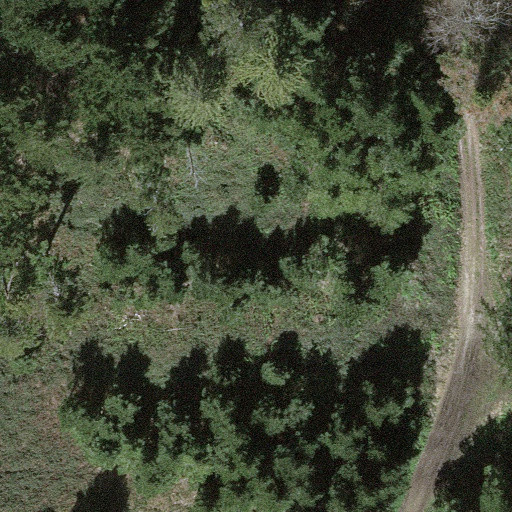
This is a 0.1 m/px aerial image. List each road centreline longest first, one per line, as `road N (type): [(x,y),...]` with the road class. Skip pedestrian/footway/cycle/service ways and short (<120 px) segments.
road 1 (track): [(480,391),(428,0)]
road 2 (track): [(416,511),(480,391)]
